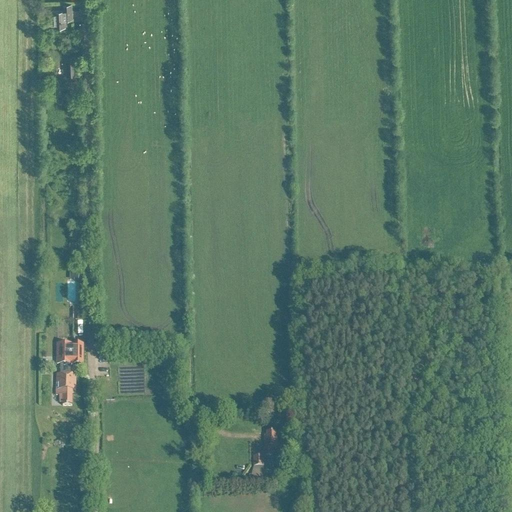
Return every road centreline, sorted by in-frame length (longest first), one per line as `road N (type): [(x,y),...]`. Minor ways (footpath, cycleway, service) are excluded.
road 1 (track): [(82,0),(90,511)]
road 2 (track): [(88,349),(177,352),(188,414),(219,436),(252,437)]
